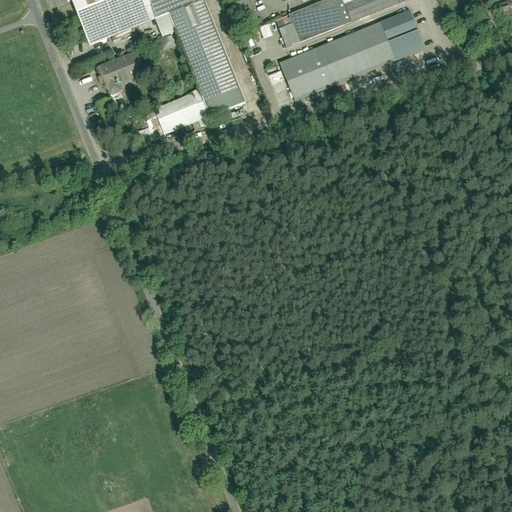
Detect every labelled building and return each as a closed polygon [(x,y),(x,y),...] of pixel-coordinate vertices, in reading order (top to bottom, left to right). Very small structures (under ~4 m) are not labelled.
[(251,106),(206,0),(71,0),(91,47),(168,17),(214,118),(251,106)] [(249,0),(243,0),(237,2),(244,24),(255,21),(249,0)] [(286,47),(404,0),(403,0),(325,0),(289,14),(293,24),(279,30),(286,47)] [(408,11),(278,62),(294,102),(424,52),(408,11)] [(251,32),(260,53),(267,49),(262,40),(272,36),(268,24),(251,32)] [(171,36),(153,43),(158,55),(176,48),(171,36)] [(138,52),(102,67),(113,95),(123,91),(120,85),(147,74),(138,52)] [(201,92),(157,109),(161,117),(147,123),(150,128),(139,132),(144,144),(211,117),(201,92)]
